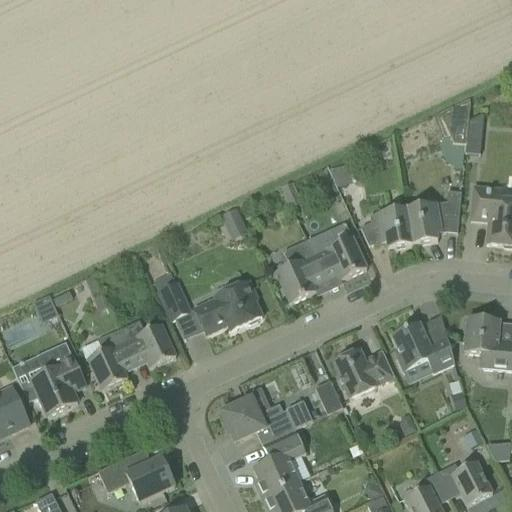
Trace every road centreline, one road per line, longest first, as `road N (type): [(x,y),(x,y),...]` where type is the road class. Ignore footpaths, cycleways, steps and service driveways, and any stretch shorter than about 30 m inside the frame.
road 1 (residential): [(511,285),(433,280),(404,289),(173,395)]
road 2 (residential): [(173,395),(0,476)]
road 3 (residential): [(225,511),(173,395)]
